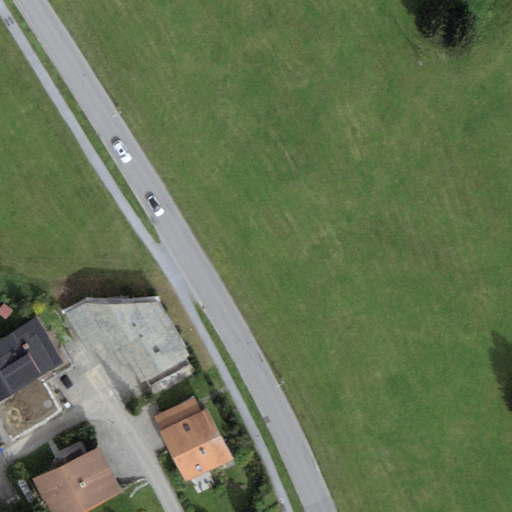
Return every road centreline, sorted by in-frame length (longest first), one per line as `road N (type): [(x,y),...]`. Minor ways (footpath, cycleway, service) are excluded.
road 1 (tertiary): [(31,0),(239,339),(319,511)]
road 2 (residential): [(168,511),(148,466),(115,425),(79,422),(15,453)]
